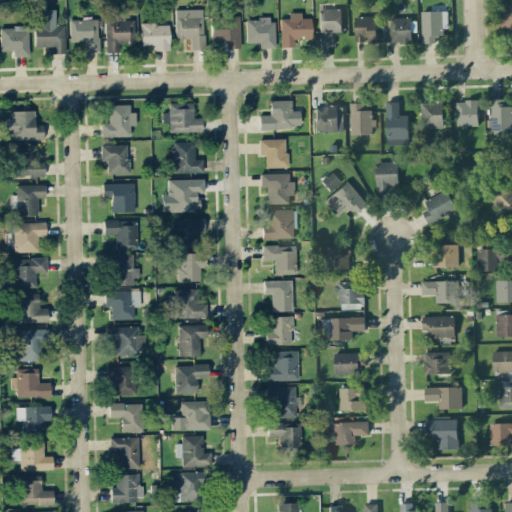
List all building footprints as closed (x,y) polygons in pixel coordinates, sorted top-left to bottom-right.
[(319,9),(320,46),(333,45),(333,32),(341,32),(341,8),(319,9)] [(190,38),(190,48),(202,49),(204,9),(176,9),(175,38),(190,38)] [(421,11),(422,42),(443,42),(443,11),(421,11)] [(311,38),(311,17),(301,17),(300,12),(289,12),(289,17),(280,18),(280,46),(297,46),(297,39),(311,38)] [(240,47),(239,16),(210,17),(211,40),(226,39),(226,48),(240,47)] [(355,41),(377,41),(376,16),(355,17),(355,41)] [(246,42),(259,42),(259,47),(274,47),(273,17),(245,18),(246,42)] [(391,17),(390,42),(411,42),(412,17),(391,17)] [(69,19),(69,41),(84,40),(84,52),(98,52),(97,18),(69,19)] [(133,19),(105,20),(105,51),(118,51),(118,44),(134,43),(133,19)] [(168,23),(140,23),(141,45),(154,44),(154,50),(169,50),(168,23)] [(51,46),(51,53),(65,53),(64,24),(33,25),(34,46),(51,46)] [(0,26),(0,50),(13,50),(13,55),(28,55),(27,26),(0,26)] [(491,98),(492,130),(511,130),(511,111),(511,106),(505,106),(505,98),(491,98)] [(259,128),(300,127),(299,110),(291,110),(291,99),(269,100),(270,114),(258,114),(259,128)] [(478,100),(456,101),(457,126),(479,125),(478,100)] [(399,101),(385,101),(386,145),(408,144),(407,114),(399,114),(399,101)] [(200,117),(192,117),(192,102),(168,102),(169,111),(162,112),(162,122),(169,122),(169,131),(201,131),(200,117)] [(373,109),(365,110),(365,102),(350,102),(351,134),(374,134),(373,109)] [(443,102),(421,103),(422,127),(443,126),(443,102)] [(101,136),(130,136),(129,125),(135,125),(135,111),(129,112),(129,104),(107,104),(108,122),(100,122),(101,136)] [(343,105),(315,106),(316,131),(344,131),(343,105)] [(34,124),(34,110),(9,110),(9,118),(4,118),(4,131),(10,130),(10,139),(42,138),(42,124),(34,124)] [(265,167),(287,166),(286,138),(259,139),(259,154),(265,154),(265,167)] [(194,141),(173,141),(173,172),(202,172),(202,158),(194,158),(194,141)] [(107,160),(107,173),(128,172),(127,144),(100,144),(101,160),(107,160)] [(44,175),(43,160),(33,161),(33,147),(13,147),(14,175),(44,175)] [(398,186),(397,161),(375,162),(377,196),(390,196),(389,186),(398,186)] [(292,203),(292,180),(288,180),(288,172),(260,173),(260,186),(268,186),(268,204),(292,203)] [(340,183),(333,172),(321,179),(328,190),(340,183)] [(202,178),(167,179),(167,193),(161,193),(162,211),(198,210),(197,192),(203,192),(202,178)] [(338,217),(351,206),(357,213),(367,204),(347,180),(324,200),(338,217)] [(111,211),(134,211),(133,182),(101,183),(102,197),(110,196),(111,211)] [(15,184),(16,215),(37,214),(37,197),(44,197),(44,183),(15,184)] [(422,211),(427,222),(456,210),(448,190),(424,200),(427,209),(422,211)] [(262,238),(294,237),(293,208),(269,209),(269,225),(261,225),(262,238)] [(204,217),(171,218),(172,247),(195,246),(195,231),(204,231),(204,217)] [(103,234),(115,234),(115,249),(137,248),(136,219),(103,219),(103,234)] [(14,251),(38,251),(38,236),(46,236),(45,221),(13,222),(13,232),(5,232),(5,242),(14,242),(14,251)] [(274,273),(295,273),(295,244),(262,245),(262,259),(274,259),(274,273)] [(458,244),(435,244),(435,266),(458,266),(458,244)] [(349,246),(324,246),(325,268),(349,267),(349,246)] [(499,248),(477,248),(477,270),(499,270),(499,248)] [(179,280),(199,280),(199,265),(206,265),(205,252),(178,252),(179,280)] [(136,284),(136,267),(133,267),(133,253),(108,254),(109,284),(136,284)] [(46,257),(14,258),(15,287),(35,286),(35,272),(46,271),(46,257)] [(292,279),(263,280),(263,293),(271,293),(271,310),(292,310),(292,279)] [(421,281),(422,294),(435,294),(435,303),(458,302),(458,279),(421,281)] [(511,279),(496,280),(496,301),(511,301),(511,279)] [(334,282),(334,292),(339,292),(339,309),(363,308),(363,281),(334,282)] [(206,303),(197,303),(197,288),(173,288),(174,295),(166,295),(167,318),(206,317),(206,303)] [(105,306),(111,306),(111,319),(135,318),(134,306),(140,306),(139,289),(104,290),(105,306)] [(39,292),(15,293),(16,322),(47,321),(47,307),(39,307),(39,292)] [(511,313),(495,314),(496,336),(511,335),(511,313)] [(291,315),(270,316),(270,329),(264,329),(265,344),(292,343),(291,315)] [(454,315),(422,316),(423,337),(454,336),(454,315)] [(365,316),(322,318),(322,339),(352,338),(352,330),(365,330),(365,316)] [(178,355),(200,355),(200,337),(206,337),(206,324),(178,324),(178,355)] [(144,347),(144,333),(138,334),(137,325),(106,326),(106,339),(114,339),(115,355),(139,354),(138,347),(144,347)] [(19,328),(20,360),(41,359),(41,344),(48,344),(48,328),(19,328)] [(273,350),(273,366),(266,366),(266,380),(298,379),(297,349),(273,350)] [(511,349),(492,350),(493,372),(511,371),(511,349)] [(449,351),(424,351),(425,374),(450,373),(449,351)] [(366,352),(334,352),(335,374),(358,373),(358,366),(366,366),(366,352)] [(208,377),(207,363),(174,364),(175,393),(198,392),(198,377),(208,377)] [(133,365),(107,366),(107,381),(113,381),(113,393),(134,393),(133,365)] [(50,381),(38,381),(38,367),(16,368),(16,376),(10,376),(11,388),(16,388),(17,396),(50,396),(50,381)] [(265,386),(265,399),(275,399),(275,417),(295,416),(294,385),(265,386)] [(424,387),(425,400),(438,400),(438,408),(462,408),(461,386),(424,387)] [(340,410),(365,409),(364,387),(339,388),(340,410)] [(180,401),(180,416),(171,416),(171,429),(208,429),(208,400),(180,401)] [(109,416),(120,416),(121,431),(141,431),(140,402),(108,402),(109,416)] [(22,433),(47,433),(47,405),(16,406),(16,419),(22,419),(22,433)] [(368,435),(368,421),(353,421),(353,417),(331,418),(332,443),(355,443),(355,435),(368,435)] [(457,419),(425,419),(426,433),(436,433),(436,448),(458,448),(457,419)] [(300,421),(267,422),(267,436),(279,436),(279,450),(300,449),(300,421)] [(511,422),(490,423),(490,444),(511,443),(511,422)] [(181,435),(181,442),(175,443),(176,457),(182,457),(182,466),(210,465),(210,451),(202,452),(201,434),(181,435)] [(117,450),(117,467),(138,468),(139,437),(110,436),(109,450),(117,450)] [(44,455),(43,440),(22,440),(22,447),(11,447),(12,459),(20,459),(20,469),(52,468),(52,455),(44,455)] [(202,471),(178,471),(179,479),(174,480),(175,500),(203,499),(202,471)] [(142,500),(142,485),(138,486),(138,473),(115,473),(115,486),(110,486),(111,501),(142,500)] [(19,504),(52,503),(52,489),(41,489),(41,475),(18,475),(19,504)] [(470,511),(490,511),(491,508),(480,507),(480,500),(471,500),(470,511)] [(297,511),(297,501),(277,502),(276,511),(297,511)] [(448,511),(448,501),(435,502),(434,511),(448,511)] [(413,502),(399,503),(399,511),(421,511),(421,510),(413,510),(413,502)] [(364,511),(377,511),(377,503),(364,503),(364,511)]
